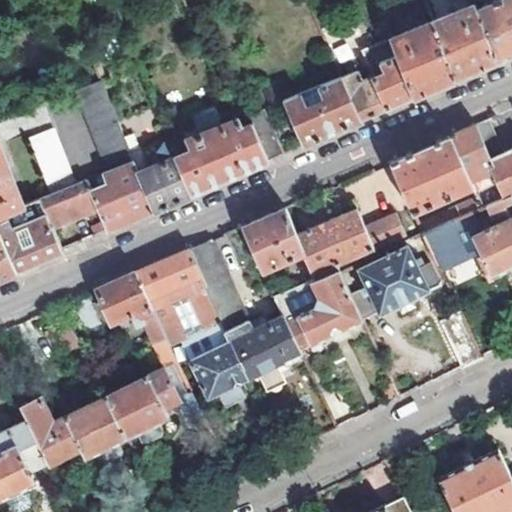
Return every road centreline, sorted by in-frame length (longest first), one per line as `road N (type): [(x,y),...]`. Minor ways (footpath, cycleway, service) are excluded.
road 1 (residential): [(0,308),(511,83)]
road 2 (residential): [(511,373),(228,511)]
